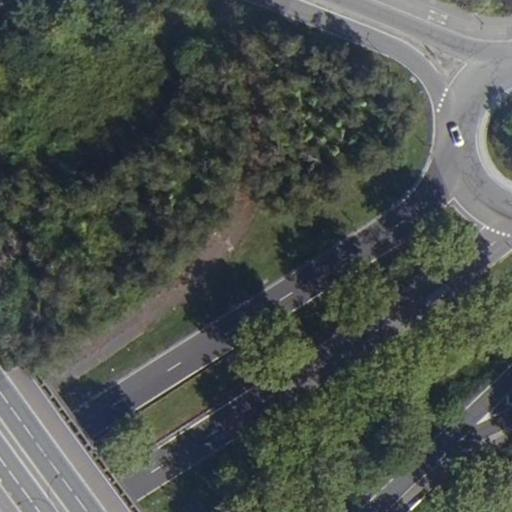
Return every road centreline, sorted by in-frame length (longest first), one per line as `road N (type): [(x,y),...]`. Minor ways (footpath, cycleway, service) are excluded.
road 1 (primary): [(464,179),(0,478)]
road 2 (primary): [(88,511),(371,336),(511,224)]
road 3 (primary): [(276,0),(407,53),(458,119)]
road 4 (primary): [(375,511),(511,379)]
road 5 (primary): [(511,61),(341,0)]
road 6 (secondary): [(89,511),(0,391)]
